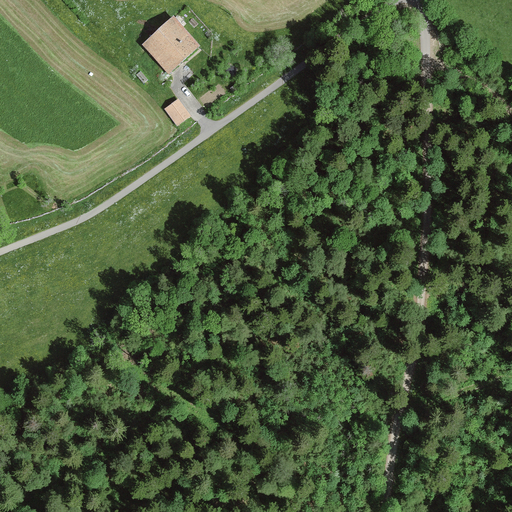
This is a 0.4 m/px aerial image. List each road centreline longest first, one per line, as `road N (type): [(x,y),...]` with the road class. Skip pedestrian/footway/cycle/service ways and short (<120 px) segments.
road 1 (track): [(384,511),(426,228),(420,0)]
road 2 (track): [(0,252),(90,217),(403,0)]
